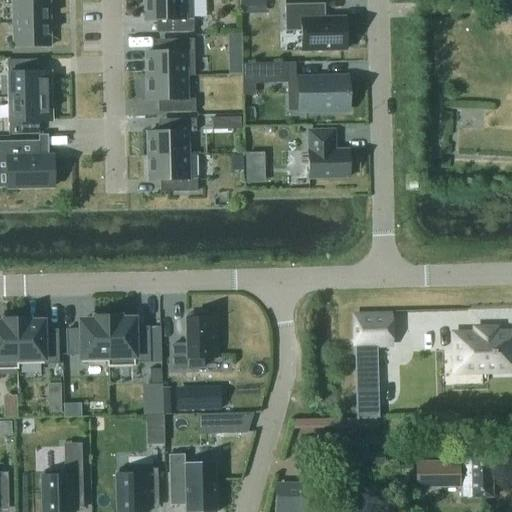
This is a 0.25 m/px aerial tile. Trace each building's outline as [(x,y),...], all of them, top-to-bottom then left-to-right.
[(49,23),(48,0),(12,0),(13,23),(49,23)] [(193,32),(192,0),(143,0),(144,20),(169,20),(170,32),(193,32)] [(241,1),(242,14),(254,13),(253,0),(241,1)] [(511,20),(511,2),(491,3),(492,21),(511,20)] [(344,18),(316,19),(316,4),(284,5),(285,31),(301,31),(301,51),(345,50),(344,18)] [(13,23),(13,48),(49,47),(49,23),(13,23)] [(194,75),(193,39),(170,39),(170,52),(145,52),(146,76),(185,75),(194,75)] [(37,59),(7,60),(7,97),(50,96),(50,72),(37,72),(37,59)] [(241,64),(242,84),(286,83),(286,63),(241,64)] [(146,76),(146,100),(171,100),(172,112),(195,112),(194,99),(186,99),(185,75),(146,76)] [(298,78),(299,111),(347,110),(346,77),(298,78)] [(8,134),(39,134),(38,121),(51,121),(50,96),(7,97),(8,134)] [(240,117),(229,117),(229,129),(240,129),(240,117)] [(187,155),(187,132),(195,132),(195,119),(172,119),(172,132),(147,132),(147,156),(187,155)] [(309,151),(308,151),(308,179),(348,178),(348,150),(333,150),(333,131),(308,131),(309,151)] [(0,160),(6,160),(7,188),(52,187),(52,156),(40,156),(39,141),(0,141),(0,160)] [(263,153),(245,153),(245,166),(264,165),(263,153)] [(147,156),(148,180),(173,180),(173,192),(196,192),(196,155),(147,156)] [(215,358),(214,317),(203,318),(203,314),(186,315),(186,344),(172,345),(173,368),(187,368),(202,368),(202,358),(215,358)] [(390,345),(389,315),(353,316),(355,392),(378,391),(377,345),(390,345)] [(108,362),(106,317),(94,318),(94,321),(80,321),(80,330),(66,330),(66,355),(81,354),(81,363),(107,362),(108,362)] [(107,367),(134,366),(134,362),(149,362),(148,328),(133,328),(133,320),(119,320),(119,317),(106,317),(108,362),(107,362),(107,367)] [(15,320),(16,364),(17,364),(57,363),(56,330),(42,331),(42,322),(28,322),(28,319),(15,320)] [(16,364),(15,320),(2,320),(2,323),(0,323),(0,369),(17,369),(17,364),(16,364)] [(455,371),(511,369),(511,333),(454,335),(455,371)] [(60,383),(47,383),(48,394),(61,394),(60,383)] [(206,410),(206,391),(176,392),(177,410),(206,410)] [(378,405),(356,406),(356,418),(376,417),(379,417),(378,405)] [(251,414),(221,415),(222,433),(246,432),(251,414)] [(147,415),(147,423),(163,423),(163,415),(147,415)] [(0,435),(11,435),(10,421),(0,420),(0,435)] [(323,440),(295,441),(295,453),(324,452),(323,440)] [(184,454),(168,455),(169,506),(170,506),(170,501),(184,500),(184,505),(184,511),(216,511),(215,462),(184,463),(184,454)] [(364,455),(364,464),(384,463),(384,454),(364,455)] [(417,488),(431,487),(431,475),(445,475),(445,487),(460,487),(460,498),(492,497),(492,479),(492,475),(491,456),(459,457),(459,462),(416,463),(417,488)] [(143,469),(116,470),(117,511),(144,511),(144,509),(144,504),(157,504),(157,469),(143,469)] [(82,505),(82,471),(63,471),(42,472),(42,511),(69,511),(70,511),(70,505),(82,505)] [(278,482),(278,511),(312,511),(312,482),(278,482)]
